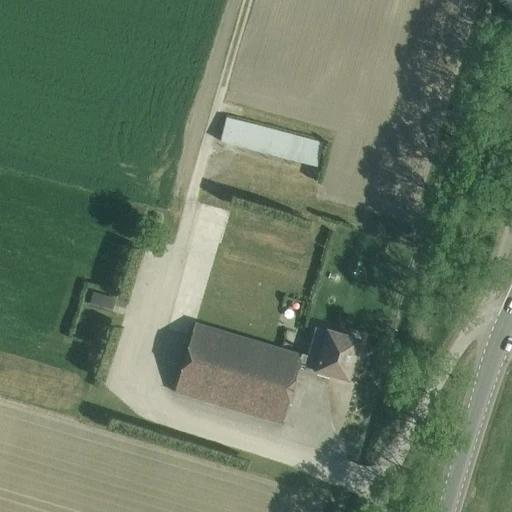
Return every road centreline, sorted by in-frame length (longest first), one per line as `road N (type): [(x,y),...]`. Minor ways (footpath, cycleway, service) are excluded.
road 1 (track): [(191,200),(247,0)]
road 2 (secondary): [(446,511),(498,343)]
